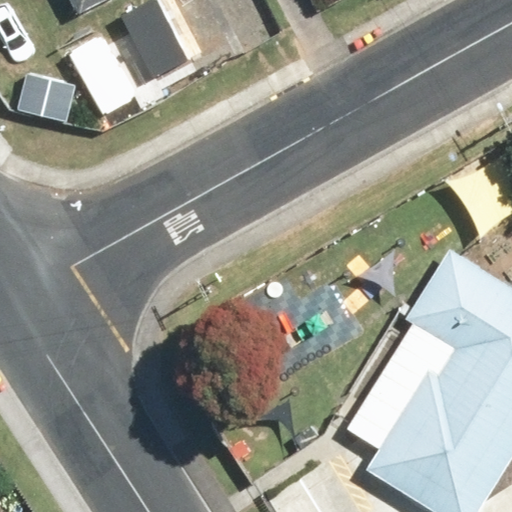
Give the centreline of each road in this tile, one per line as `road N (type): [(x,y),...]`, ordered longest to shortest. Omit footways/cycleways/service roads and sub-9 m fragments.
road 1 (residential): [(16,301),(511,24)]
road 2 (residential): [(16,301),(149,511)]
